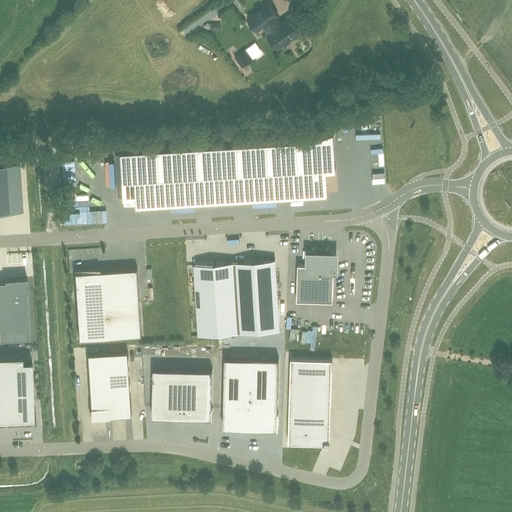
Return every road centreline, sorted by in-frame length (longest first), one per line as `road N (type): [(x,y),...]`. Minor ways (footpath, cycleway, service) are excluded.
road 1 (unclassified): [(0,453),(149,447),(326,483),(352,481),(365,463),(389,253),(378,212)]
road 2 (unclassified): [(0,242),(378,212)]
road 3 (secondary): [(401,511),(420,354),(449,288)]
